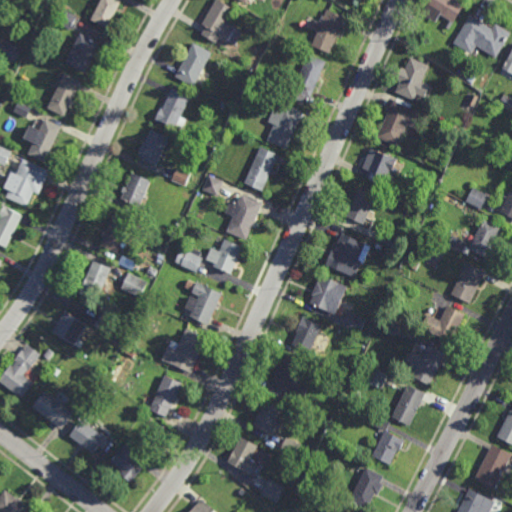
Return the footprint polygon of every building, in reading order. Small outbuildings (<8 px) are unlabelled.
[(100,0),(115,0),(120,2),(107,30),(91,22),(100,0)] [(430,0),(452,0),(464,7),(452,26),(439,18),(435,25),(421,16),(430,0)] [(202,36),(216,44),(219,38),(234,47),(242,34),(226,25),(234,12),(215,1),(200,27),(205,30),(202,36)] [(70,28),(57,20),(65,7),(78,15),(70,28)] [(328,13),(343,20),(328,54),(311,47),(317,33),(310,30),(314,21),(320,24),(323,18),(325,19),(328,13)] [(469,17),(491,30),(495,25),(510,34),(496,58),(476,46),(470,55),(453,45),(469,17)] [(80,35),(99,44),(84,74),(66,65),(80,35)] [(16,64),(0,56),(0,48),(5,38),(24,47),(16,64)] [(175,74),(194,84),(211,54),(192,43),(175,74)] [(511,53),(511,76),(502,70),(511,53)] [(308,56),(326,64),(310,99),(293,92),(308,56)] [(394,95),(412,103),(415,96),(423,99),(428,87),(419,83),(426,67),(410,60),(403,74),(399,72),(395,82),(399,84),(394,95)] [(468,79),(459,73),(464,66),(473,72),(468,79)] [(63,75),(80,83),(63,117),(46,109),(63,75)] [(227,99),(220,97),(223,89),(230,91),(227,99)] [(169,90),(188,99),(176,125),(157,117),(169,90)] [(474,105),(469,103),(473,93),(478,95),(474,105)] [(511,107),(501,99),(504,95),(511,100),(511,107)] [(27,116),(14,110),(19,100),(32,107),(27,116)] [(377,139),(396,147),(405,125),(413,128),(419,114),(392,102),(377,139)] [(282,104),(303,114),(286,149),(266,140),(273,126),(266,123),(274,107),(279,110),(282,104)] [(44,120),(61,128),(45,163),(28,155),(38,133),(31,130),(36,120),(42,123),(44,120)] [(138,160),(155,168),(168,138),(151,130),(144,144),(143,144),(137,156),(139,157),(138,160)] [(0,144),(11,150),(5,165),(0,163),(0,144)] [(260,147),(277,155),(261,192),(243,184),(260,147)] [(362,169),(371,172),(367,181),(384,188),(395,160),(370,150),(362,169)] [(22,161),(49,172),(39,196),(33,193),(26,208),(5,199),(22,161)] [(186,185),(172,179),(177,167),(191,172),(186,185)] [(120,202),(138,209),(149,182),(131,174),(125,188),(123,187),(120,193),(124,194),(120,202)] [(217,194),(202,189),(208,175),(222,180),(217,194)] [(481,209),(467,201),(474,187),(489,194),(481,209)] [(511,189),(511,218),(500,213),(511,189)] [(344,217),(363,226),(375,199),(357,191),(344,217)] [(240,196),(261,204),(246,241),(226,233),(233,216),(226,214),(231,201),(237,204),(240,196)] [(0,212),(3,207),(22,216),(5,249),(0,246),(0,212)] [(100,247),(118,254),(129,225),(111,218),(106,232),(103,231),(101,236),(103,237),(100,247)] [(483,220),(508,232),(494,261),(469,249),(483,220)] [(393,247),(380,241),(384,232),(397,238),(393,247)] [(325,266),(353,277),(359,263),(363,265),(371,247),(342,235),(334,254),(331,252),(325,266)] [(461,252),(448,245),(453,235),(466,242),(461,252)] [(223,241),(241,248),(230,274),(212,266),(213,263),(205,260),(211,248),(219,252),(223,241)] [(185,250),(186,250),(202,257),(196,272),(180,265),(180,264),(174,261),(180,248),(185,250)] [(134,270),(119,263),(123,255),(138,262),(134,270)] [(78,293),(96,301),(111,270),(93,261),(78,293)] [(466,263),(485,272),(470,303),(451,294),(466,263)] [(155,276),(147,272),(151,266),(158,270),(155,276)] [(141,297),(122,288),(129,272),(149,282),(141,297)] [(310,303),(335,314),(346,288),(322,277),(319,284),(316,283),(310,296),(313,297),(310,303)] [(191,289),(185,287),(189,279),(194,282),(191,289)] [(196,283),(221,294),(207,325),(189,317),(192,311),(185,308),(196,283)] [(447,306),(465,314),(451,344),(420,330),(427,316),(440,322),(447,306)] [(155,317),(150,320),(148,317),(146,318),(142,311),(149,307),(153,313),(152,313),(155,317)] [(359,334),(343,327),(349,311),(366,318),(359,334)] [(65,313),(86,326),(73,346),(52,333),(65,313)] [(110,334),(95,325),(100,317),(115,326),(110,334)] [(289,345),(307,354),(320,327),(302,318),(289,345)] [(394,334),(379,326),(383,319),(398,326),(394,334)] [(184,330),(205,339),(189,374),(162,362),(168,347),(175,350),(184,330)] [(120,346),(113,341),(116,338),(122,342),(120,346)] [(0,382),(21,398),(33,383),(23,375),(39,354),(27,345),(0,380),(0,382)] [(427,347),(443,355),(427,386),(411,378),(427,347)] [(134,358),(125,353),(128,348),(137,353),(134,358)] [(49,359),(44,355),(49,349),(54,353),(49,359)] [(323,368),(310,362),(314,355),(326,361),(323,368)] [(267,391),(285,399),(301,366),(283,358),(267,391)] [(381,388),(363,380),(370,365),(388,374),(381,388)] [(163,377),(181,384),(165,419),(148,411),(163,377)] [(407,386),(426,395),(411,428),(392,419),(407,386)] [(357,399),(350,394),(353,389),(360,395),(357,399)] [(43,392),(73,415),(61,430),(31,407),(43,392)] [(251,427),(269,435),(281,409),(263,401),(251,427)] [(145,420),(142,417),(146,411),(150,414),(145,420)] [(497,438),(511,444),(511,413),(508,412),(497,438)] [(81,421),(104,438),(92,454),(69,437),(81,421)] [(385,433),(403,442),(390,466),(372,457),(385,433)] [(296,457),(280,450),(285,437),(301,444),(296,457)] [(131,484),(143,468),(134,461),(143,450),(129,438),(110,462),(122,472),(119,475),(131,484)] [(252,474),(256,465),(248,461),(256,447),(240,438),(228,463),(252,474)] [(474,481),(494,491),(511,455),(492,445),(474,481)] [(365,470),(383,478),(379,487),(383,489),(378,500),(372,498),(367,509),(350,501),(365,470)] [(276,502),(262,494),(269,480),(284,487),(276,502)] [(0,511),(0,496),(5,490),(29,507),(25,511),(0,511)] [(458,511),(489,511),(494,502),(469,490),(458,511)] [(190,511),(200,500),(213,511),(212,511),(190,511)]
